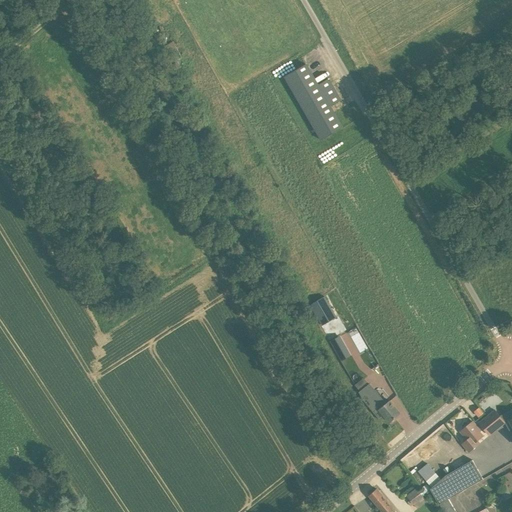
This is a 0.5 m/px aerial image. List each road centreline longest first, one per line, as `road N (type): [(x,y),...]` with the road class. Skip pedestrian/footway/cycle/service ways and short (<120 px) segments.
road 1 (unclassified): [(509,348),(302,0)]
road 2 (unclassified): [(323,511),(507,363)]
